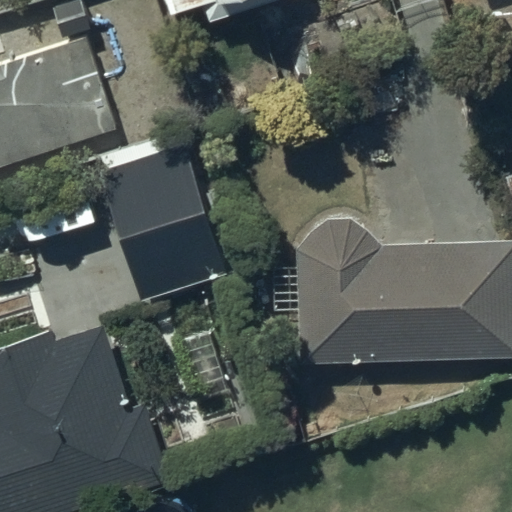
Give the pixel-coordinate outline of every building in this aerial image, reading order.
[(266,0),(160,0),(163,9),(191,0),(197,0),(204,20),(266,0)] [(0,59),(0,161),(112,125),(82,33),(0,59)] [(185,139),(88,169),(129,302),(226,273),(185,139)] [(290,239),(291,272),(283,272),(283,305),(292,304),(293,357),(511,353),(511,235),(375,238),(374,235),(373,233),(371,231),(369,229),(367,227),(365,225),(363,223),(361,222),(358,220),(356,219),(353,218),(351,217),(348,216),(346,215),(343,215),(340,215),(337,214),(335,215),(332,215),(329,215),(326,216),(324,217),(321,217),(319,218),(316,220),(314,221),(311,222),(309,224),(307,226),(305,228),(303,230),(302,232),(300,234),(299,237),(297,239),(290,239)] [(0,511),(43,511),(165,473),(140,395),(125,400),(100,321),(52,337),(49,326),(0,341),(0,511)]
